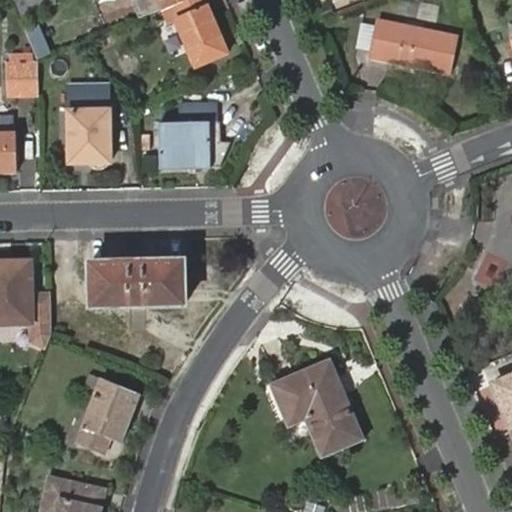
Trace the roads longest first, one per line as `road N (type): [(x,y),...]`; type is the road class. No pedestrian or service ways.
road 1 (residential): [(148,511),(170,431),(238,316),(307,244)]
road 2 (residential): [(0,218),(295,211)]
road 3 (tertiary): [(482,511),(378,264)]
road 4 (tertiary): [(334,153),(271,0)]
